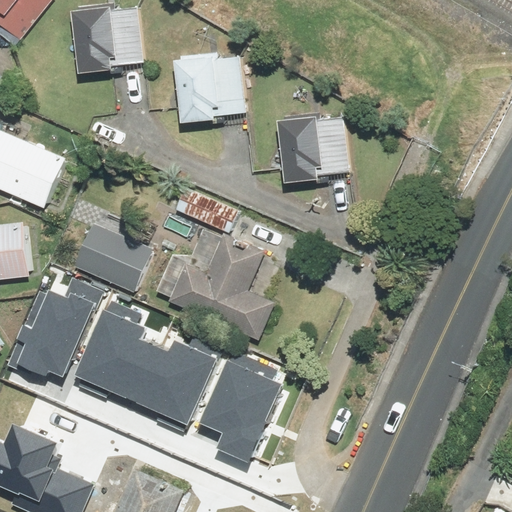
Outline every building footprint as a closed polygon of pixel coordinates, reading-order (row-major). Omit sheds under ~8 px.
[(0,0),(0,37),(16,50),(54,0),(0,0)] [(79,14),(72,14),(79,78),(146,70),(139,7),(115,10),(115,4),(78,8),(79,14)] [(182,63),(173,64),(181,127),(248,119),(240,56),(219,59),(218,54),(182,58),(182,63)] [(286,122),(277,123),(285,186),(353,178),(345,115),(321,118),(321,114),(285,119),(286,122)] [(0,129),(0,191),(45,211),(68,159),(0,129)] [(247,211),(193,187),(182,212),(236,235),(247,211)] [(0,226),(0,281),(30,278),(24,224),(0,226)] [(93,225),(75,267),(135,293),(153,250),(93,225)] [(171,298),(169,303),(260,341),(275,304),(267,301),(284,261),(206,229),(195,256),(173,257),(158,293),(171,298)] [(55,271),(16,358),(56,376),(68,350),(80,355),(108,294),(55,271)] [(121,301),(86,378),(121,394),(136,401),(163,342),(136,330),(145,311),(121,301)] [(155,410),(191,426),(227,348),(197,335),(188,353),(163,342),(136,401),(155,410)] [(243,349),(216,408),(227,436),(259,451),(295,373),(243,349)] [(126,436),(83,418),(73,442),(116,460),(126,436)] [(0,435),(0,467),(27,479),(20,496),(56,511),(84,511),(98,480),(60,463),(64,454),(56,451),(62,439),(25,424),(17,443),(0,435)] [(138,468),(117,511),(177,511),(188,491),(138,468)]
